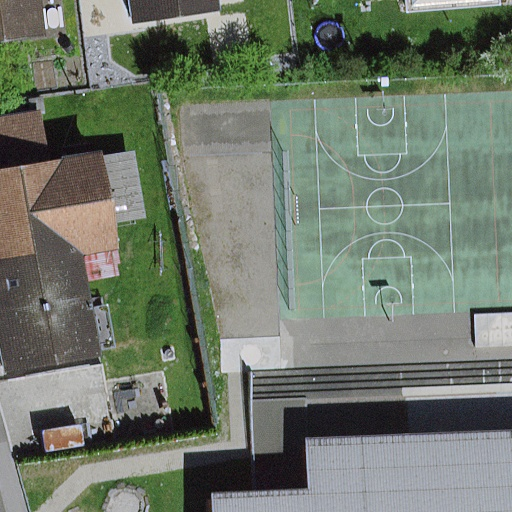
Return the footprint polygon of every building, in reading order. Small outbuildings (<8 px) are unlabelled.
[(34,0),(0,0),(0,42),(39,38),(34,0)] [(211,0),(120,0),(124,26),(213,14),(211,0)] [(511,81),(503,82),(505,181),(511,181),(511,81)] [(0,117),(0,171),(45,163),(40,111),(0,117)] [(0,171),(0,261),(77,248),(113,241),(110,227),(148,220),(135,147),(45,163),(0,171)] [(77,248),(0,261),(0,370),(0,372),(95,356),(77,248)] [(305,490),(205,494),(205,511),(511,511),(511,431),(304,439),(305,490)]
